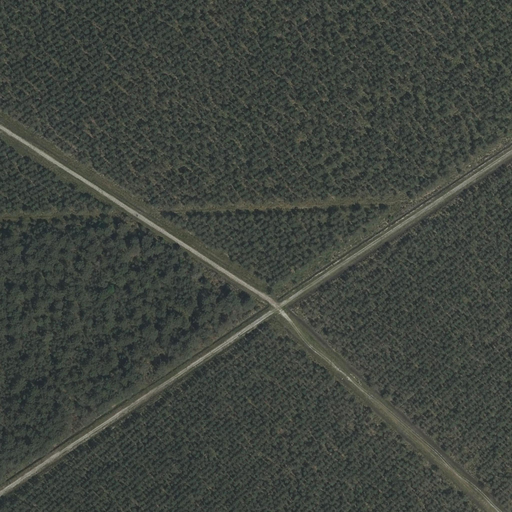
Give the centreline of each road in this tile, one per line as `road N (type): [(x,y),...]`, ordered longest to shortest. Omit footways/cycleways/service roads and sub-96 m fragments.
road 1 (track): [(500,511),(278,306),(0,126)]
road 2 (track): [(0,491),(511,151)]
